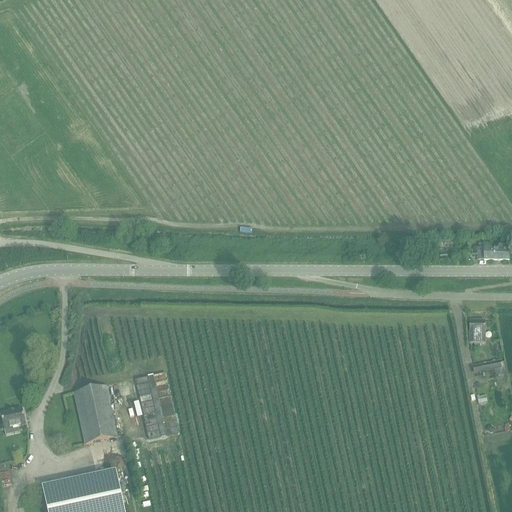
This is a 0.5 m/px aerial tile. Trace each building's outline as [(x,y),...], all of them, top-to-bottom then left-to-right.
[(484,249),(477,249),(477,260),(484,260),(484,261),(509,261),(509,251),(509,248),(498,248),(498,251),(491,251),(491,245),(484,245),(484,249)] [(485,345),(485,332),(485,322),(469,322),(469,332),(469,345),(485,345)] [(500,362),(483,366),(484,372),(494,370),(495,377),(503,375),(500,362)] [(166,374),(136,381),(149,441),(179,434),(166,374)] [(117,438),(106,387),(74,394),(85,445),(117,438)] [(22,410),(14,411),(9,412),(9,413),(0,415),(4,430),(26,425),(22,410)] [(47,511),(124,511),(116,472),(42,487),(47,511)]
